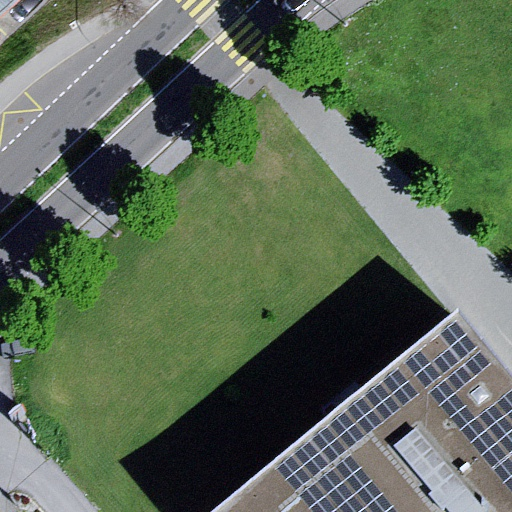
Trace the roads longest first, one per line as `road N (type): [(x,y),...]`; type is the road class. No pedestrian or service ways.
road 1 (secondary): [(0,267),(292,0)]
road 2 (secondary): [(193,0),(0,183)]
